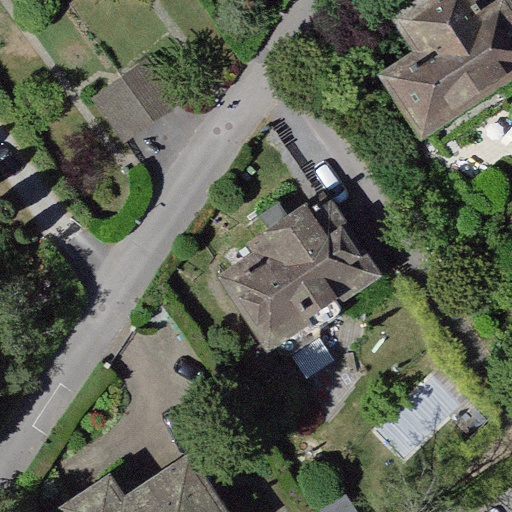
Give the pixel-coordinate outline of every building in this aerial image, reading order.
[(393,71),(438,135),(511,83),(511,0),(416,0),(399,12),(425,49),(393,71)] [(145,66),(122,84),(153,124),(178,106),(145,66)] [(153,124),(122,84),(97,102),(127,142),(153,124)] [(325,183),(211,268),(276,355),(390,269),(325,183)] [(111,464),(49,509),(51,511),(235,511),(197,458),(137,500),(111,464)]
